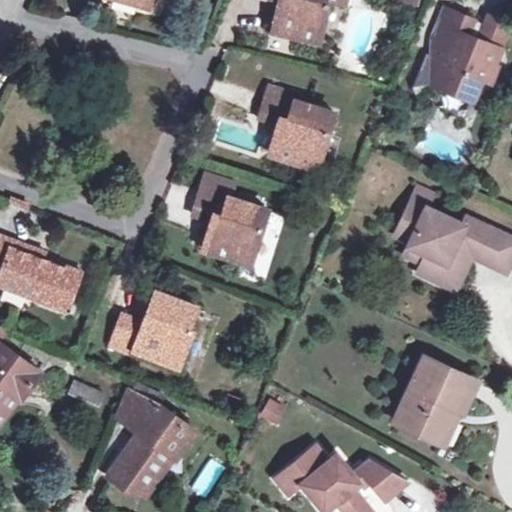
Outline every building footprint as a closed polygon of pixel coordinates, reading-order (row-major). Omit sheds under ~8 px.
[(319,40),(329,2),(324,0),(279,0),(273,29),(319,40)] [(413,93),(428,81),(471,99),(481,77),(487,61),(493,63),(499,47),(473,35),(479,21),(445,7),(431,41),(433,42),(429,53),(425,51),(411,85),(413,93)] [(497,65),(493,63),(487,61),(481,77),(490,81),(497,65)] [(317,167),(335,112),(297,100),(298,95),(270,86),(261,116),(279,123),(270,152),(317,167)] [(207,171),(204,183),(232,193),(234,180),(207,171)] [(231,196),(232,193),(204,183),(194,212),(213,219),(203,248),(250,264),(268,210),(231,196)] [(419,188),(412,203),(427,209),(434,194),(419,188)] [(442,273),(460,282),(469,263),(464,261),(467,255),(506,274),(511,260),(511,241),(467,220),(464,227),(427,209),(412,203),(396,237),(411,243),(405,256),(422,264),(418,273),(438,282),(442,273)] [(12,243),(14,238),(0,232),(0,269),(1,269),(0,271),(0,284),(67,311),(82,270),(44,256),(12,243)] [(46,251),(14,238),(12,243),(44,256),(46,251)] [(456,291),(460,282),(442,273),(438,282),(456,291)] [(189,327),(197,307),(158,291),(146,321),(124,313),(113,341),(180,366),(194,328),(189,327)] [(0,335),(7,326),(0,323),(0,393),(5,386),(19,397),(39,372),(0,341),(0,335)] [(393,422),(434,441),(445,416),(441,414),(445,405),(456,410),(470,380),(422,357),(393,422)] [(72,380),(68,391),(98,403),(102,392),(72,380)] [(137,382),(133,391),(158,403),(162,394),(137,382)] [(221,402),(223,388),(203,384),(201,398),(221,402)] [(195,429),(158,403),(133,391),(128,387),(115,416),(130,426),(132,423),(140,430),(109,475),(130,490),(135,485),(162,447),(173,454),(175,456),(195,429)] [(445,416),(434,441),(441,445),(456,410),(445,405),(441,414),(445,416)] [(341,511),(350,511),(363,502),(353,489),(360,483),(354,477),(335,454),(326,461),(314,446),(273,479),(286,495),(299,484),(321,511),(324,511),(334,504),(341,511)] [(146,493),(173,454),(162,447),(135,485),(146,493)] [(359,472),(365,479),(383,501),(406,483),(371,463),(359,472)] [(359,472),(354,477),(360,483),(365,479),(359,472)] [(371,511),(363,502),(350,511),(371,511)]
